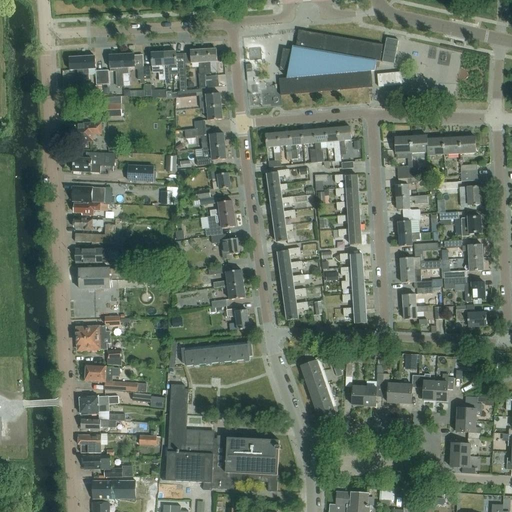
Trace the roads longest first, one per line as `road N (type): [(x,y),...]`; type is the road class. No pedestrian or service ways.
road 1 (residential): [(73,511),(44,30)]
road 2 (residential): [(509,343),(497,118)]
road 3 (residential): [(386,337),(372,114)]
road 4 (residential): [(269,333),(241,123)]
road 5 (residential): [(44,30),(232,26)]
road 6 (residential): [(372,114),(241,123)]
road 7 (residential): [(511,480),(439,474),(419,424)]
road 8 (residential): [(497,118),(372,114)]
road 9 (residential): [(509,343),(386,337)]
road 10 (tertiary): [(500,39),(382,8)]
